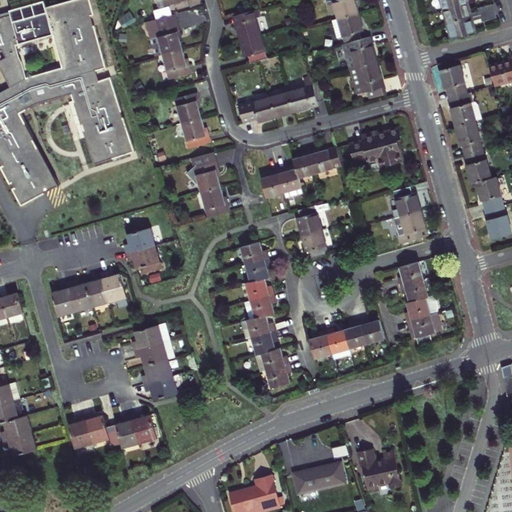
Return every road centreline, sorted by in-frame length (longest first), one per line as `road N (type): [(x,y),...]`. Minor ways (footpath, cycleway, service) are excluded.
road 1 (residential): [(420,96),(261,139),(237,134),(212,62),(212,0)]
road 2 (tertiary): [(198,467),(296,418),(486,357)]
road 3 (residential): [(486,357),(495,395),(460,511)]
road 4 (residential): [(461,240),(420,96)]
